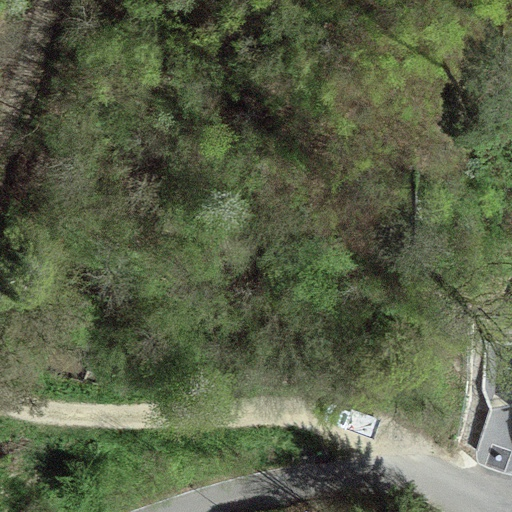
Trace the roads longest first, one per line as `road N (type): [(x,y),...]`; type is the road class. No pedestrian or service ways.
road 1 (track): [(0,410),(109,429),(297,421),(441,482)]
road 2 (residential): [(441,482),(328,481),(194,511)]
road 3 (track): [(58,0),(0,126)]
